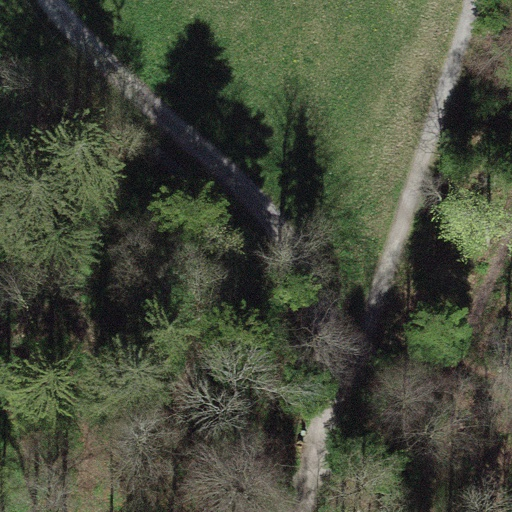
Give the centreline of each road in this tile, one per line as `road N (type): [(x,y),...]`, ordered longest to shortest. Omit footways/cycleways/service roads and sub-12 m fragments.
road 1 (track): [(51,0),(359,290)]
road 2 (track): [(359,290),(308,419),(253,511)]
